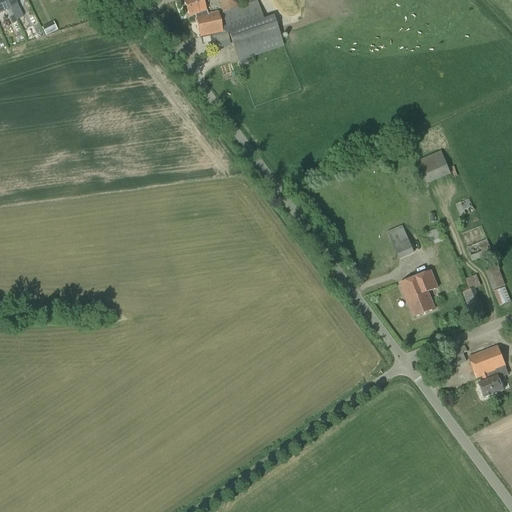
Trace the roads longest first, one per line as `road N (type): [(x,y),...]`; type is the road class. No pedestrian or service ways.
road 1 (unclassified): [(405,361),(129,0)]
road 2 (unclassified): [(192,511),(405,361)]
road 3 (unclassified): [(511,510),(405,361)]
